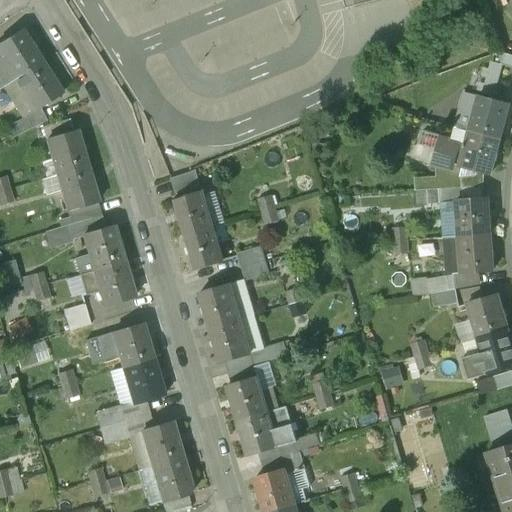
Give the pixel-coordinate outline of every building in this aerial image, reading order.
[(0,88),(15,79),(41,62),(21,30),(0,43),(0,57),(5,66),(1,69),(0,68),(0,88)] [(511,55),(504,54),(501,65),(511,67),(511,55)] [(41,62),(15,79),(35,110),(61,94),(41,62)] [(509,103),(479,95),(469,131),(499,139),(509,103)] [(70,118),(42,126),(46,139),(74,131),(70,118)] [(416,127),(403,124),(400,137),(413,140),(416,127)] [(74,131),(46,139),(57,176),(87,167),(76,130),(74,131)] [(465,147),(444,142),(441,151),(438,153),(440,157),(437,166),(459,172),(461,165),(490,173),(499,139),(469,131),(465,147)] [(413,140),(400,137),(396,150),(410,153),(413,140)] [(87,167),(57,176),(67,211),(97,202),(87,167)] [(5,176),(0,177),(0,192),(9,190),(5,176)] [(9,190),(0,192),(0,205),(0,206),(12,202),(9,190)] [(201,192),(171,201),(182,236),(212,227),(201,192)] [(271,196),(258,200),(261,213),(275,209),(271,196)] [(488,199),(458,201),(460,237),(490,235),(488,199)] [(97,202),(67,211),(71,224),(101,216),(97,202)] [(275,209),(261,213),(265,226),(279,222),(275,209)] [(71,224),(67,226),(71,240),(82,237),(81,236),(105,229),(101,216),(71,224)] [(67,226),(44,232),(49,247),(71,240),(67,226)] [(105,229),(81,236),(82,237),(87,255),(74,259),(78,275),(93,271),(123,262),(113,226),(105,229)] [(212,227),(182,236),(192,271),(222,262),(212,227)] [(408,228),(393,229),(394,242),(408,241),(408,228)] [(490,235),(460,237),(463,274),(493,271),(490,235)] [(408,241),(394,242),(395,255),(409,254),(408,241)] [(265,245),(241,250),(247,279),(271,274),(265,245)] [(123,262),(93,271),(103,307),(133,298),(123,262)] [(12,263),(0,266),(0,286),(17,282),(12,263)] [(42,273),(29,277),(32,289),(45,285),(42,273)] [(454,275),(428,279),(431,295),(434,294),(457,290),(454,275)] [(45,285),(32,289),(36,302),(49,298),(45,285)] [(229,285),(199,294),(210,329),(240,320),(229,285)] [(298,289),(285,292),(289,305),(302,301),(298,289)] [(457,290),(434,294),(436,307),(459,303),(457,290)] [(498,295),(469,303),(479,338),(508,330),(498,295)] [(302,301),(289,305),(293,318),(306,314),(302,301)] [(90,302),(68,306),(73,342),(95,339),(90,302)] [(240,320),(210,329),(220,364),(225,363),(250,355),(249,353),(240,320)] [(141,324),(111,333),(122,369),(151,359),(141,324)] [(511,342),(508,330),(479,338),(489,373),(511,366),(511,342)] [(424,341),(411,345),(415,358),(428,354),(424,341)] [(250,355),(225,363),(228,374),(253,366),(287,356),(283,343),(249,353),(250,355)] [(428,354),(415,358),(419,370),(432,366),(428,354)] [(151,359),(122,369),(132,404),(162,395),(151,359)] [(399,372),(399,365),(387,366),(389,384),(403,383),(403,371),(399,372)] [(253,366),(228,374),(232,385),(257,378),(253,366)] [(70,370),(57,374),(61,387),(74,383),(70,370)] [(511,371),(494,377),(498,390),(511,385),(511,371)] [(232,385),(227,387),(237,422),(267,413),(257,378),(232,385)] [(326,381),(313,385),(317,398),(330,394),(326,381)] [(74,383),(61,387),(64,399),(78,395),(74,383)] [(334,406),(330,394),(317,398),(320,410),(334,406)] [(267,413),(237,422),(248,457),(259,453),(277,447),(278,448),(297,442),(296,439),(286,407),(267,413)] [(511,429),(506,411),(484,418),(494,451),(511,444),(511,429)] [(170,422),(140,431),(151,466),(180,457),(170,422)] [(277,447),(259,453),(262,464),(300,453),(319,447),(315,434),(296,439),(297,442),(278,448),(277,447)] [(511,511),(511,444),(494,451),(487,453),(505,511),(511,511)] [(300,453),(262,464),(265,476),(284,470),(286,475),(304,470),(305,469),(300,453)] [(180,457),(151,466),(161,502),(186,494),(191,493),(180,457)] [(99,467),(86,471),(90,484),(103,480),(99,467)] [(6,469),(0,470),(0,484),(9,482),(6,469)] [(265,476),(254,479),(264,511),(272,511),(295,505),(305,502),(302,489),(309,487),(304,470),(286,475),(284,470),(265,476)] [(354,474),(340,478),(344,491),(357,487),(354,474)] [(103,480),(90,484),(94,497),(107,493),(103,480)] [(9,482),(0,484),(0,497),(12,495),(9,482)] [(357,487),(344,491),(348,504),(361,500),(357,487)] [(186,494),(161,502),(164,511),(177,511),(190,509),(186,494)]
